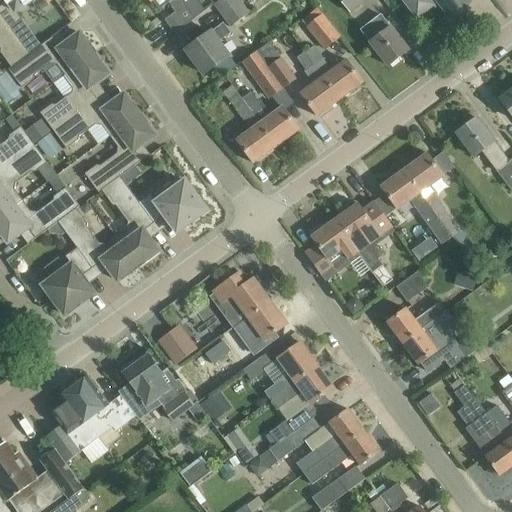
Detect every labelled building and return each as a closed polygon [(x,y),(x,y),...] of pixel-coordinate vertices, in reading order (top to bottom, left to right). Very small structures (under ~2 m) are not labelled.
[(17,11),(32,0),(5,0),(0,4),(0,12),(11,28),(22,19),(17,11)] [(196,18),(186,5),(182,0),(150,0),(152,2),(153,1),(160,10),(169,3),(172,7),(175,12),(165,20),(175,34),(196,18)] [(240,0),(221,0),(214,5),(230,27),(250,13),(240,0)] [(339,0),(350,14),(368,0),(339,0)] [(471,2),(469,0),(403,0),(417,17),(438,1),(450,18),(471,2)] [(319,8),(303,21),(326,51),(342,38),(319,8)] [(11,28),(0,12),(0,46),(1,48),(1,53),(12,67),(30,54),(11,28)] [(409,50),(397,34),(392,27),(391,28),(380,15),(371,22),(361,30),(388,66),(409,50)] [(236,66),(229,56),(219,43),(232,34),(223,23),(186,50),(204,74),(216,66),(224,76),(236,66)] [(12,67),(9,69),(22,87),(34,79),(34,75),(51,63),(57,64),(65,75),(95,54),(80,33),(60,48),(52,37),(30,54),(12,67)] [(283,89),(296,79),(269,43),(256,53),(283,89)] [(348,60),(333,71),(313,47),(307,53),(340,99),(364,82),(348,60)] [(256,53),(242,64),(268,100),(283,89),(256,53)] [(340,99),(307,53),(306,54),(305,53),(297,59),(306,71),(304,73),(312,87),(301,95),(317,116),(340,99)] [(95,54),(65,75),(74,87),(73,93),(56,105),(52,104),(41,113),(54,131),(97,99),(90,89),(110,74),(95,54)] [(283,108),(272,116),(261,100),(259,102),(251,91),(243,99),(233,86),(232,87),(276,146),(299,129),(283,108)] [(253,163),(276,146),(232,87),(223,93),(250,132),(237,142),(253,163)] [(511,91),(501,100),(511,114),(511,91)] [(140,115),(125,94),(105,109),(97,99),(54,131),(67,148),(79,140),(79,136),(96,124),(102,125),(110,136),(140,115)] [(140,115),(110,136),(118,147),(118,154),(101,166),(97,165),(86,174),(99,192),(102,190),(120,177),(143,160),(135,150),(155,135),(140,115)] [(25,129),(50,158),(62,147),(38,118),(25,129)] [(477,118),(457,133),(474,157),(481,151),(511,192),(511,159),(510,161),(477,118)] [(0,170),(35,145),(21,127),(10,135),(9,139),(0,145),(0,170)] [(36,172),(48,163),(35,145),(0,170),(0,217),(23,200),(15,189),(16,183),(33,171),(36,172)] [(429,154),(405,171),(453,238),(462,232),(428,188),(445,175),(429,154)] [(386,194),(397,210),(410,201),(429,227),(422,231),(436,250),(453,238),(405,171),(381,188),(382,189),(383,188),(387,193),(386,194)] [(53,192),(63,185),(55,173),(45,179),(53,192)] [(155,223),(139,203),(127,185),(120,177),(102,190),(113,205),(116,206),(128,222),(127,228),(116,236),(138,266),(159,251),(144,231),(155,223)] [(197,216),(205,210),(199,203),(201,202),(185,181),(157,202),(151,194),(139,203),(155,223),(165,215),(177,233),(198,217),(197,216)] [(77,208),(80,206),(66,188),(54,196),(54,200),(37,212),(31,211),(23,200),(0,217),(0,231),(8,243),(29,228),(36,238),(58,222),(77,208)] [(345,214),(336,221),(373,273),(383,265),(379,259),(382,256),(372,242),(393,228),(376,205),(364,213),(358,206),(360,205),(359,204),(358,205),(356,203),(353,203),(344,209),(343,212),(345,214)] [(138,266),(116,236),(106,244),(99,243),(87,227),(88,223),(77,208),(58,222),(77,248),(93,269),(103,261),(118,281),(138,266)] [(318,244),(306,253),(324,278),(357,254),(371,274),(373,273),(336,221),(326,228),(324,225),(321,225),(312,232),(311,235),(313,237),(312,238),(312,239),(314,238),(318,244)] [(82,276),(93,269),(77,248),(66,256),(72,264),(43,285),(65,315),(95,293),(82,276)] [(240,273),(213,292),(236,327),(271,302),(253,278),(252,279),(253,280),(248,284),(240,273)] [(408,302),(429,287),(418,273),(398,288),(408,302)] [(264,343),(272,337),(288,325),(271,302),(236,327),(223,336),(229,344),(240,337),(241,338),(254,329),(264,343)] [(407,308),(388,323),(403,343),(444,313),(446,311),(440,303),(415,320),(407,308)] [(444,313),(403,343),(419,364),(421,363),(428,373),(445,360),(451,369),(452,369),(467,357),(460,348),(461,347),(448,331),(456,325),(446,311),(444,313)] [(177,365),(197,350),(180,326),(160,341),(177,365)] [(481,333),(460,348),(467,357),(489,343),(481,333)] [(262,357),(244,370),(252,381),(276,364),(286,377),(275,385),(274,385),(266,392),(271,400),(317,366),(300,342),(286,352),(275,361),(268,352),(262,357)] [(149,355),(124,373),(152,412),(162,405),(166,410),(187,394),(178,380),(177,381),(169,370),(163,374),(149,355)] [(182,366),(176,370),(199,402),(206,398),(182,366)] [(314,405),(319,401),(335,389),(317,366),(271,400),(278,410),(300,392),(311,407),(314,405)] [(511,426),(497,406),(487,413),(511,447),(511,381),(507,375),(502,367),(493,375),(505,391),(503,393),(511,405),(511,426)] [(137,417),(133,412),(121,396),(109,405),(88,377),(70,390),(77,399),(82,395),(99,418),(90,424),(100,437),(114,427),(117,432),(137,417)] [(456,392),(455,393),(465,407),(458,412),(469,427),(466,429),(487,456),(487,457),(493,465),(490,467),(496,475),(499,473),(500,475),(502,474),(504,477),(511,471),(511,468),(511,466),(511,447),(487,413),(465,385),(456,392)] [(106,448),(107,447),(100,437),(90,424),(99,418),(82,395),(77,399),(70,390),(60,398),(63,401),(50,410),(62,426),(47,437),(67,462),(80,452),(98,438),(106,448)] [(196,406),(187,394),(166,410),(174,422),(196,406)] [(214,395),(201,405),(213,422),(227,412),(214,395)] [(278,444),(313,418),(305,407),(270,433),(278,444)] [(297,465),(304,475),(365,430),(349,409),(330,424),(338,434),(297,465)] [(268,469),(322,430),(313,418),(278,444),(260,458),(268,469)] [(239,428),(227,437),(247,464),(259,455),(239,428)] [(361,466),(364,463),(380,451),(365,430),(310,470),(304,475),(312,486),(354,456),(361,466)] [(66,463),(67,462),(47,437),(46,437),(56,449),(41,460),(48,471),(38,479),(19,453),(15,456),(6,444),(5,444),(2,441),(0,442),(0,511),(10,511),(11,511),(0,497),(0,494),(5,491),(19,511),(40,511),(65,495),(69,500),(84,489),(66,463)] [(199,457),(179,472),(188,485),(209,470),(199,457)] [(356,467),(312,498),(321,511),(365,479),(356,467)] [(381,496),(381,497),(392,511),(424,511),(420,506),(411,511),(407,511),(401,504),(409,498),(398,483),(388,490),(384,485),(376,491),(381,496)] [(74,511),(92,499),(84,489),(69,500),(52,511),(74,511)] [(392,511),(381,497),(371,505),(376,511),(392,511)]
